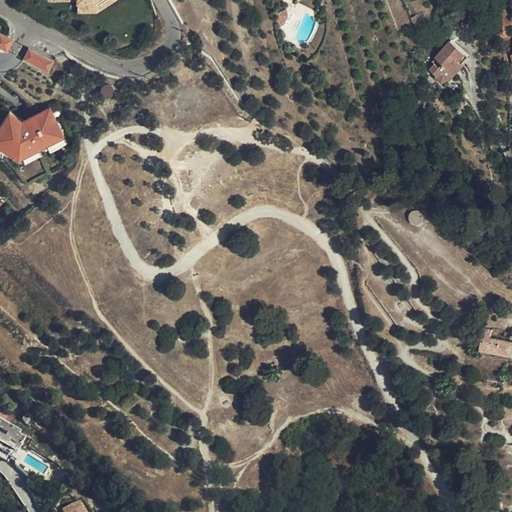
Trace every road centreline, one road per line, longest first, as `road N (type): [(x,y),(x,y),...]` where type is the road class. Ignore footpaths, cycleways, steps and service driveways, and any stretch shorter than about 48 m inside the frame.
road 1 (track): [(460,511),(373,364),(336,255),(309,225),(254,212),(171,268),(138,263),(100,175),(84,94),(54,39)]
road 2 (track): [(94,155),(142,130),(191,139),(261,132),(273,146),(313,158),(342,177),(403,247),(442,340),(500,367)]
road 3 (residential): [(157,0),(169,21),(168,45),(140,67),(102,62),(28,28)]
